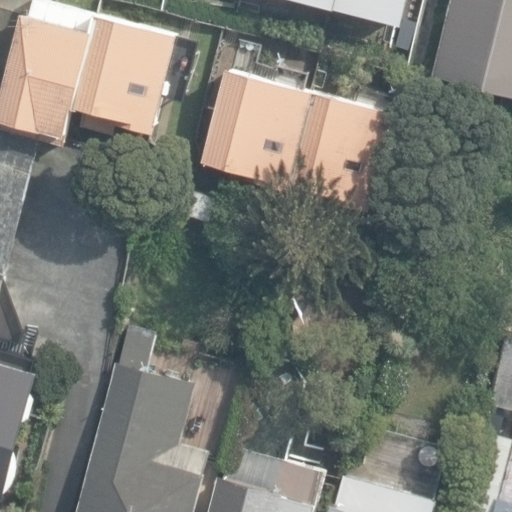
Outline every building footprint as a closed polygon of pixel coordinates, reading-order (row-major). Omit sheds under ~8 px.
[(32,0),(0,124),(0,128),(65,146),(75,108),(115,118),(114,123),(156,134),(183,34),(53,0),(32,0)] [(294,0),(412,29),(419,0),(294,0)] [(511,0),(457,0),(438,77),(511,96),(511,0)] [(247,180),(291,191),(293,183),(317,91),(228,67),(204,162),(249,174),(247,180)] [(320,199),(370,212),(396,110),(317,91),(293,183),(322,191),(320,199)] [(0,511),(3,511),(40,371),(36,369),(38,360),(19,355),(26,329),(6,278),(41,141),(0,129),(0,511)] [(188,185),(182,213),(225,221),(231,193),(188,185)] [(199,511),(210,472),(204,471),(209,451),(181,443),(197,386),(150,373),(162,333),(131,324),(121,361),(117,360),(76,511),(199,511)] [(487,400),(511,405),(511,328),(505,327),(487,400)] [(511,511),(511,441),(507,440),(490,511),(511,511)] [(217,511),(323,511),(335,471),(236,444),(217,511)] [(331,511),(431,511),(437,491),(346,466),(338,495),(336,494),(331,511)]
